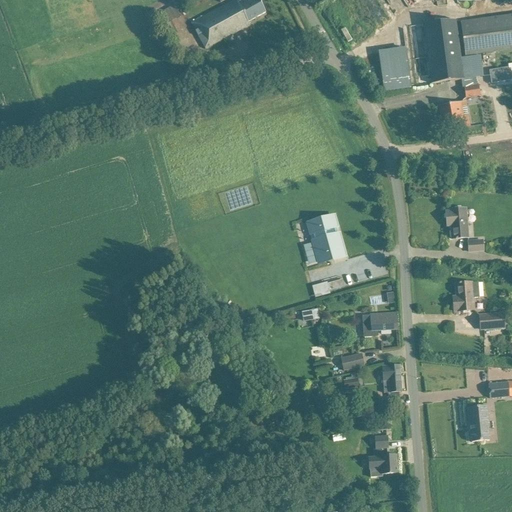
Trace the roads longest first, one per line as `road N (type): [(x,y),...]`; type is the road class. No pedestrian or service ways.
road 1 (unclassified): [(424,511),(397,195),(369,108),(333,54)]
road 2 (unclassified): [(0,153),(333,54)]
road 3 (track): [(385,152),(511,135)]
